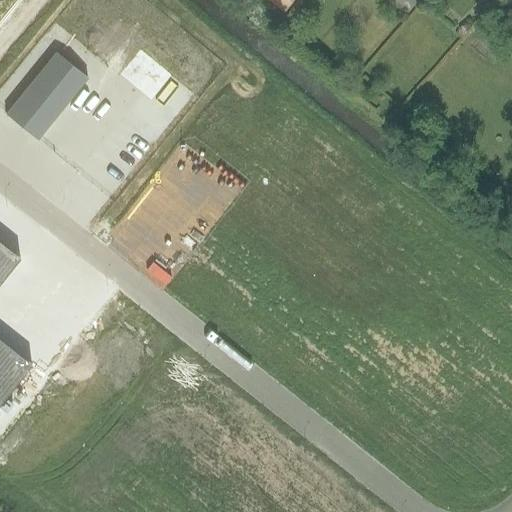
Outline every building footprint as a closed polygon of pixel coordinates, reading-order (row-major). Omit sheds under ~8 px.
[(0,0),(0,26),(21,0),(0,0)] [(267,0),(282,12),(292,0),(267,0)] [(51,50),(0,110),(0,111),(30,137),(81,75),(51,50)] [(163,226),(210,263),(284,169),(237,132),(163,226)] [(332,202),(256,300),(301,335),(377,236),(332,202)] [(0,242),(0,379),(19,355),(0,339),(0,259),(8,249),(0,242)]
